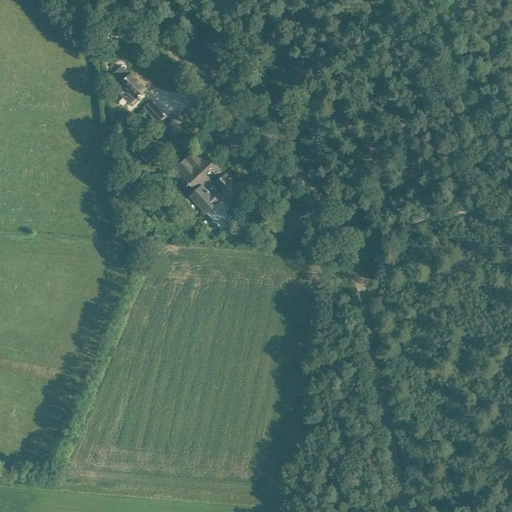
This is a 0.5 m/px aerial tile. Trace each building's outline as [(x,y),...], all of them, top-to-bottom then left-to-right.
[(131,73),(130,74),(126,69),(125,70),(121,66),(111,76),(115,79),(109,84),(130,105),(137,98),(139,99),(140,99),(144,96),(143,94),(142,93),(146,89),(135,79),(136,79),(131,73)] [(151,101),(143,108),(158,124),(166,117),(151,101)] [(190,106),(190,107),(191,108),(191,109),(192,110),(193,111),(194,112),(195,112),(196,112),(196,113),(197,113),(198,113),(199,112),(200,112),(200,111),(200,110),(200,109),(200,108),(200,107),(199,107),(196,104),(195,103),(194,103),(193,103),(192,104),(191,105),(190,106)] [(173,122),(172,122),(168,125),(168,126),(168,127),(167,128),(168,130),(168,131),(168,132),(169,133),(170,133),(171,134),(172,134),(173,135),(175,134),(176,134),(180,131),(180,130),(180,129),(180,128),(180,126),(180,125),(179,124),(179,123),(178,123),(177,122),(175,122),(174,122),(173,122)] [(147,163),(148,164),(160,155),(147,139),(135,149),(136,150),(130,155),(136,162),(137,161),(142,167),(147,163)] [(207,154),(202,159),(195,151),(177,167),(184,174),(183,176),(188,182),(187,183),(190,186),(191,185),(196,191),(186,200),(194,209),(198,204),(208,215),(214,221),(213,221),(215,224),(216,223),(223,231),(236,219),(229,211),(237,204),(238,204),(241,201),(241,199),(241,198),(244,194),(226,174),(224,175),(219,170),(220,169),(207,154)] [(155,238),(175,240),(175,233),(156,231),(155,238)]
